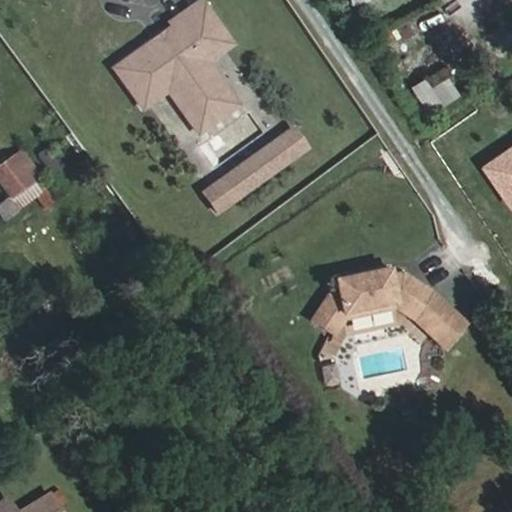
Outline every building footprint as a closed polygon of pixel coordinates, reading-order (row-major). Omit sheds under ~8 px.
[(226,100),(203,67),(199,61),(224,43),(196,4),(165,26),(169,31),(161,37),(165,44),(152,52),(149,46),(109,74),(135,108),(162,90),(165,96),(187,128),(226,100)] [(161,37),(149,46),(152,52),(165,44),(161,37)] [(203,67),(228,49),(224,43),(199,61),(203,67)] [(135,108),(139,113),(165,96),(162,90),(135,108)] [(187,128),(194,138),(234,110),(226,100),(187,128)] [(217,219),(310,150),(292,126),(199,195),(217,219)] [(511,202),(511,145),(482,166),(509,205),(511,202)] [(38,178),(41,175),(20,146),(0,159),(0,186),(9,198),(38,178)] [(42,209),(54,202),(38,178),(9,198),(17,210),(34,198),(42,209)] [(0,204),(0,222),(0,223),(17,210),(9,198),(0,204)] [(471,327),(433,293),(405,276),(393,278),(391,270),(371,274),(372,280),(357,283),(356,278),(337,282),(340,298),(330,299),(316,326),(339,340),(346,324),(344,318),(400,306),(400,312),(415,322),(449,352),(471,327)] [(371,274),(356,278),(357,283),(372,280),(371,274)] [(346,324),(400,312),(400,306),(344,318),(346,324)] [(56,511),(47,497),(21,511),(17,511),(10,499),(0,505),(0,511),(56,511)]
